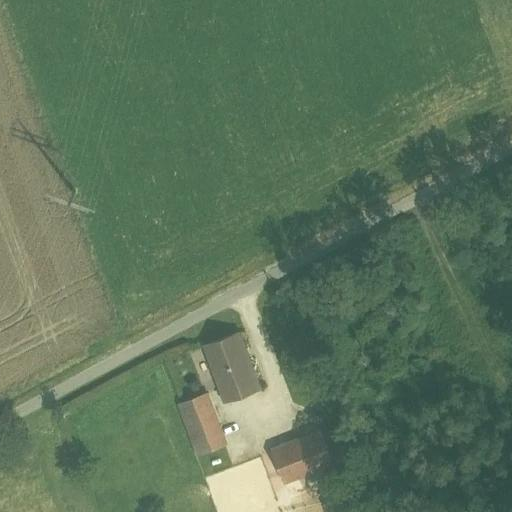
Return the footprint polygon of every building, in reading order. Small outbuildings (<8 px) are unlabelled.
[(241,332),(206,345),(227,400),(233,398),(258,389),(262,387),(241,332)] [(258,389),(233,398),(240,416),(265,407),(258,389)] [(208,396),(185,406),(202,450),(213,446),(216,451),(221,449),(219,444),(226,441),(208,396)] [(323,432),(273,451),(284,481),(334,462),(323,432)] [(326,511),(357,511),(349,492),(323,503),(326,511)]
